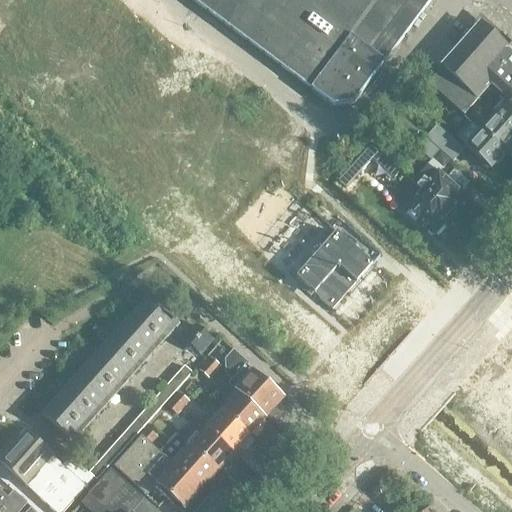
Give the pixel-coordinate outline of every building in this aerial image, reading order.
[(433,0),(188,0),(226,29),(332,108),(410,4),(423,14),(433,0)] [(511,53),(482,26),(479,28),(443,69),(478,100),(485,93),(490,87),(496,92),(505,100),(506,99),(511,104),(511,58),(511,57),(511,53)] [(442,69),(428,85),(463,117),(477,101),(442,69)] [(490,87),(485,93),(490,97),(496,92),(490,87)] [(511,104),(506,99),(505,100),(492,115),(511,132),(511,104)] [(421,134),(405,121),(399,115),(388,127),(410,146),(421,134)] [(511,146),(511,132),(492,115),(478,131),(505,155),(511,146)] [(478,131),(471,139),(467,136),(458,146),(437,127),(426,139),(441,153),(451,162),(453,164),(467,149),(491,170),(505,155),(478,131)] [(445,168),(451,162),(441,153),(435,160),(445,168)] [(412,184),(415,186),(450,218),(466,200),(428,166),(412,184)] [(450,218),(415,186),(399,204),(406,211),(434,236),(450,218)] [(275,257),(334,310),(375,263),(332,225),(303,257),(288,243),(275,257)] [(146,303),(136,315),(163,339),(174,327),(146,303)] [(163,339),(136,315),(125,326),(153,351),(163,339)] [(153,351),(125,326),(115,338),(142,362),(153,351)] [(185,344),(197,355),(199,356),(212,341),(198,329),(185,344)] [(142,362),(115,338),(105,349),(132,374),(142,362)] [(132,374),(105,349),(95,360),(122,385),(132,374)] [(216,374),(222,367),(211,358),(205,365),(216,374)] [(216,374),(205,365),(199,372),(209,381),(216,374)] [(246,368),(229,387),(266,420),(283,401),(246,368)] [(63,468),(87,489),(95,480),(97,482),(193,376),(185,369),(89,475),(71,459),(63,468)] [(112,396),(85,372),(74,383),(102,408),(112,396)] [(102,408),(74,383),(64,395),(91,419),(102,408)] [(510,383),(493,401),(495,403),(504,411),(501,415),(511,424),(511,385),(510,383)] [(266,420),(229,387),(236,393),(220,411),(250,438),(266,420)] [(183,411),(190,404),(179,394),(173,401),(183,411)] [(91,419),(64,395),(54,406),(81,430),(91,419)] [(183,411),(173,401),(166,408),(177,418),(183,411)] [(81,430),(54,406),(43,418),(70,442),(81,430)] [(250,438),(220,411),(203,429),(234,456),(250,438)] [(234,456),(203,429),(187,447),(175,436),(175,437),(217,474),(234,456)] [(217,474),(175,437),(160,454),(151,446),(158,439),(147,430),(141,437),(142,438),(141,439),(201,492),(217,474)] [(27,436),(1,464),(0,465),(26,489),(52,511),(65,511),(87,489),(63,468),(53,459),(27,436)] [(183,511),(201,492),(141,439),(112,472),(156,511),(183,511)] [(156,511),(112,472),(89,497),(81,506),(88,511),(156,511)] [(13,493),(8,499),(0,491),(0,511),(20,511),(27,505),(13,493)]
